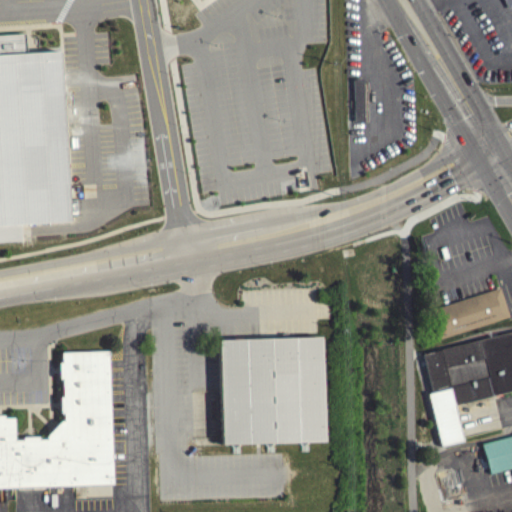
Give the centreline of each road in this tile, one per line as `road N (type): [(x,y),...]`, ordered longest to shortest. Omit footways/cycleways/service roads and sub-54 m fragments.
road 1 (tertiary): [(511,121),(346,201),(0,272)]
road 2 (tertiary): [(0,296),(313,241),(507,156)]
road 3 (residential): [(143,0),(189,265)]
road 4 (primary): [(382,0),(511,211)]
road 5 (primary): [(507,156),(419,0)]
